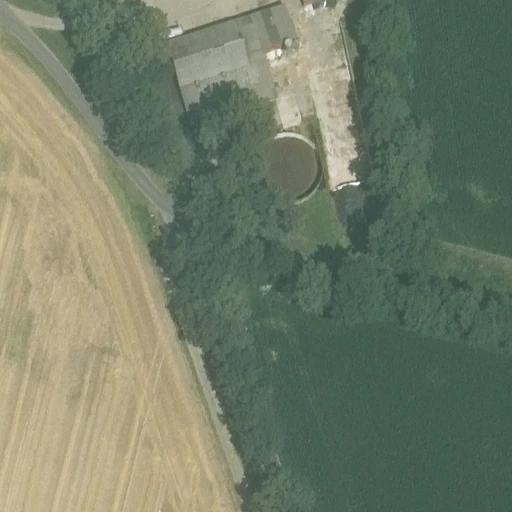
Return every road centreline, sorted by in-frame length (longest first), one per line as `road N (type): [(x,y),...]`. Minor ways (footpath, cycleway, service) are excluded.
road 1 (unclassified): [(511,312),(174,219)]
road 2 (unclassified): [(174,219),(169,274),(250,511)]
road 3 (unclassified): [(174,219),(0,12)]
